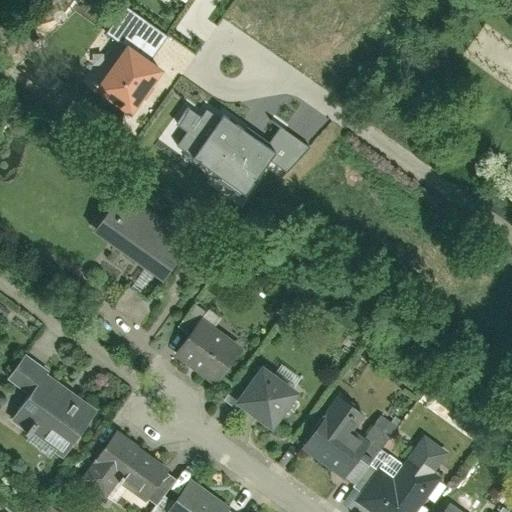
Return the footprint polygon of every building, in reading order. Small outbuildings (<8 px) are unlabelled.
[(126,49),(94,94),(131,120),(165,73),(151,62),(168,38),(125,7),(105,34),(126,49)] [(166,142),(247,199),(272,164),(288,175),(307,149),(280,129),(267,147),(223,117),(220,122),(205,111),(200,118),(189,110),(166,142)] [(191,250),(123,199),(93,240),(161,290),(191,250)] [(110,304),(137,323),(149,305),(123,286),(110,304)] [(217,390),(243,351),(198,320),(171,359),(217,390)] [(64,458),(96,412),(22,359),(5,383),(28,400),(13,422),(64,458)] [(301,402),(259,373),(232,413),(274,441),(301,402)] [(337,401),(301,452),(345,483),(369,449),(352,437),(364,420),(337,401)] [(170,476),(115,436),(82,482),(106,500),(117,485),(147,507),(170,476)] [(379,473),(356,505),(365,511),(420,511),(442,482),(434,476),(448,457),(424,440),(393,483),(379,473)] [(226,511),(189,485),(168,511),(226,511)]
